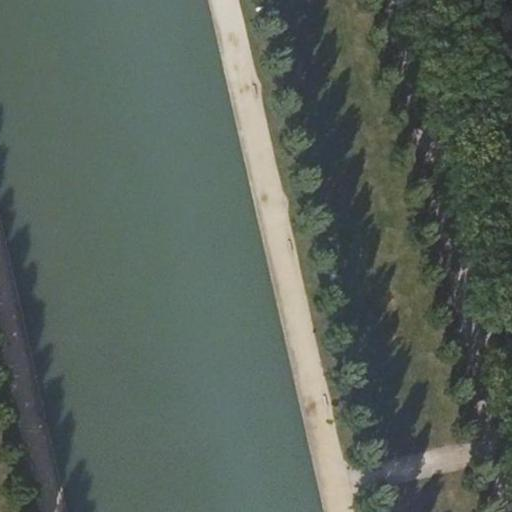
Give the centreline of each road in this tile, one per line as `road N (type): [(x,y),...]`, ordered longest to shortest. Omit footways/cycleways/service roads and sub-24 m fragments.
road 1 (track): [(511,511),(393,0)]
road 2 (track): [(46,511),(0,308)]
road 3 (track): [(330,487),(511,449)]
